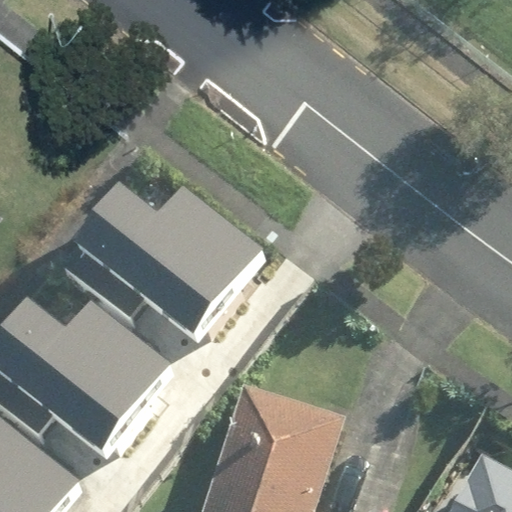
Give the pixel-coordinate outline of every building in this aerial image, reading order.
[(177,374),(254,274),(172,210),(142,248),(113,225),(64,287),(177,374)] [(0,360),(0,418),(93,490),(137,434),(165,398),(80,332),(52,368),(16,340),(0,360)] [(317,511),(341,430),(236,400),(203,511),(317,511)] [(0,511),(62,511),(66,508),(0,456),(0,511)] [(511,511),(511,498),(474,476),(453,511),(511,511)]
